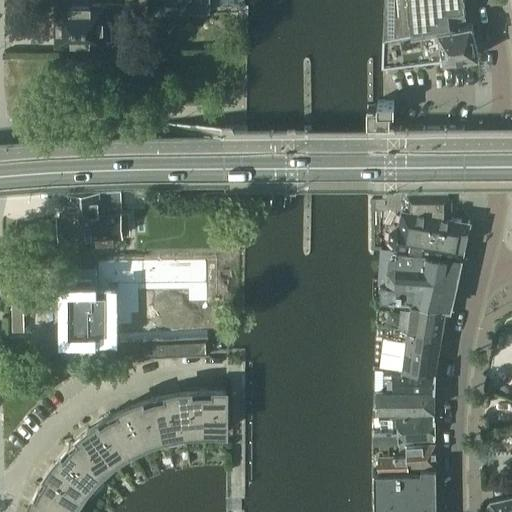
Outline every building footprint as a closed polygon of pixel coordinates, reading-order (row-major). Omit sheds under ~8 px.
[(187,0),(148,0),(149,13),(188,13),(187,0)] [(385,0),(383,66),(480,55),(472,22),(469,22),(468,19),(458,20),(457,11),(463,10),(463,11),(465,11),(464,0),(385,0)] [(72,3),(58,3),(59,39),(115,39),(114,12),(124,12),(124,3),(91,3),(91,2),(72,2),(72,3)] [(302,121),(310,121),(311,61),(310,59),(307,57),(304,58),(303,61),(302,121)] [(367,106),(367,122),(390,122),(390,110),(395,110),(395,100),(377,100),(377,106),(367,106)] [(310,122),(302,122),(303,191),(311,191),(310,122)] [(368,189),(389,189),(391,189),(391,187),(407,187),(468,187),(468,177),(470,177),(470,135),(468,135),(468,126),(390,126),(390,122),(367,122),(368,189)] [(245,127),(225,127),(224,136),(222,136),(222,177),(224,177),(224,192),(233,192),(235,187),(245,187),(245,127)] [(391,189),(389,189),(386,206),(402,209),(399,222),(398,222),(391,228),(389,237),(397,245),(462,256),(470,220),(451,217),(451,193),(407,193),(407,187),(391,187),(391,189)] [(63,214),(60,214),(61,236),(71,235),(73,262),(83,261),(81,235),(84,235),(84,237),(96,236),(96,244),(114,243),(114,233),(122,232),(122,231),(130,231),(128,211),(123,211),(121,188),(117,189),(98,190),(98,189),(68,191),(69,206),(70,213),(63,214)] [(311,191),(303,191),(303,249),(304,252),(307,253),(310,252),(311,250),(311,191)] [(381,299),(392,299),(394,299),(446,307),(451,308),(462,257),(428,253),(428,251),(382,248),(381,280),(381,299)] [(68,347),(93,347),(93,333),(110,333),(110,288),(93,288),(93,273),(68,273),(65,276),(65,286),(68,289),(68,331),(65,334),(65,344),(68,347)] [(392,299),(389,323),(442,332),(446,307),(394,299),(392,299)] [(442,332),(389,323),(378,321),(378,334),(407,338),(403,369),(435,369),(442,332)] [(120,341),(121,357),(209,352),(208,336),(120,341)] [(385,379),(385,388),(435,388),(436,370),(395,370),(395,379),(385,379)] [(204,388),(180,390),(185,431),(205,430),(204,388)] [(227,388),(204,388),(205,430),(227,430),(227,388)] [(377,410),(435,409),(435,388),(385,388),(377,388),(377,410)] [(180,390),(155,394),(166,435),(185,431),(180,390)] [(155,394),(132,403),(148,441),(166,435),(155,394)] [(132,403),(109,414),(130,450),(148,441),(132,403)] [(374,441),(412,439),(435,438),(435,413),(398,416),(398,418),(394,418),(394,431),(375,431),(374,441)] [(109,414),(89,427),(114,461),(130,450),(109,414)] [(89,427),(70,444),(99,473),(114,461),(89,427)] [(379,454),(380,471),(418,470),(418,466),(436,465),(435,438),(412,439),(413,443),(407,443),(407,454),(398,454),(398,453),(397,452),(395,452),(393,453),(393,454),(379,454)] [(70,444),(53,463),(87,488),(99,473),(70,444)] [(53,463),(40,484),(76,504),(87,488),(53,463)] [(437,511),(436,465),(418,466),(418,470),(380,471),(374,471),(374,511),(437,511)] [(40,484),(29,506),(43,511),(72,511),(76,504),(40,484)] [(511,511),(511,496),(490,501),(488,504),(489,511),(511,511)]
